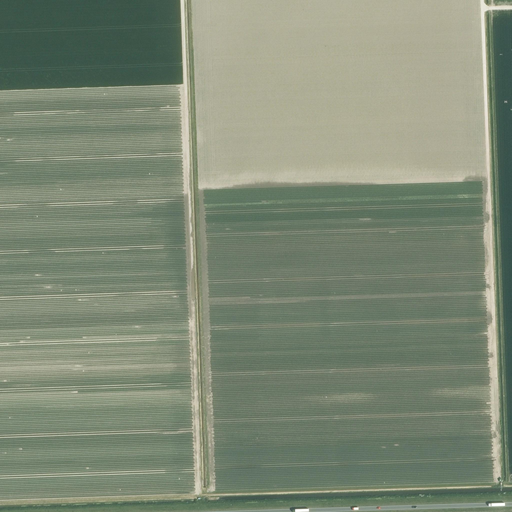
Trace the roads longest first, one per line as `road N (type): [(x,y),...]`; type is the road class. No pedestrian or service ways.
road 1 (track): [(193,298),(182,0)]
road 2 (trunk): [(511,504),(256,511)]
